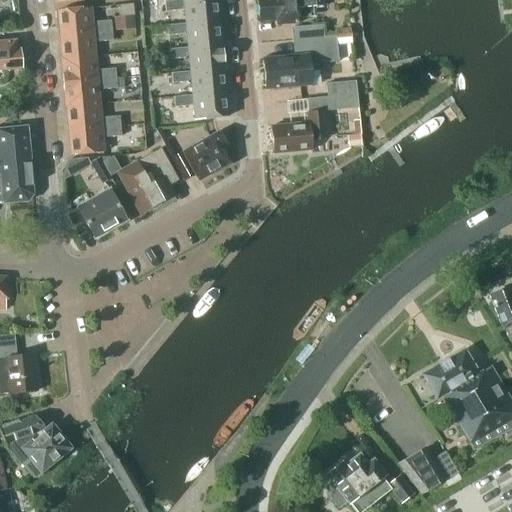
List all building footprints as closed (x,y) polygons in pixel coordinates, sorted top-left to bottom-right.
[(184,24),(218,21),(215,0),(176,0),(163,1),(164,12),(179,10),(182,7),(184,24)] [(313,17),(312,7),(321,6),(320,0),(256,0),(258,21),(275,20),(275,26),(298,24),(297,19),(313,17)] [(58,35),(111,31),(110,21),(94,22),(91,26),(89,8),(56,11),(58,35)] [(134,29),(133,16),(113,18),(114,31),(134,29)] [(184,31),(186,48),(220,45),(220,44),(218,21),(184,24),(166,26),(167,35),(181,34),(184,31)] [(292,40),(322,37),(321,26),(291,28),(292,40)] [(59,59),(60,59),(94,56),(92,39),(97,42),(112,41),(111,31),(58,35),(60,59),(59,59)] [(322,37),(292,40),(294,56),(262,58),(265,89),(310,86),(309,72),(318,71),(317,63),(337,61),(335,37),(322,38),(322,37)] [(0,41),(0,70),(20,68),(18,49),(15,50),(14,40),(0,41)] [(168,50),(162,50),(163,60),(169,59),(183,58),(187,55),(188,72),(222,69),(222,68),(220,45),(186,48),(168,50)] [(60,59),(62,83),(115,78),(114,68),(99,70),(95,74),(94,56),(60,59)] [(190,96),(224,93),(222,69),(188,72),(170,74),(171,83),(186,82),(189,79),(190,96)] [(64,107),(65,107),(98,104),(96,87),(101,90),(116,89),(115,78),(62,83),(64,107)] [(326,97),(355,95),(354,82),(325,84),(326,97)] [(224,93),(190,96),(172,98),(173,107),(188,106),(191,103),(193,120),(227,117),(224,93)] [(355,95),(326,97),(327,98),(307,100),(308,113),(306,113),(307,123),(270,126),(272,154),(310,151),(309,140),(326,139),(324,111),(356,108),(355,95)] [(99,121),(98,104),(65,107),(67,131),(119,127),(119,116),(103,118),(99,121)] [(32,195),(26,127),(0,129),(0,202),(0,203),(0,204),(26,201),(32,195)] [(119,127),(67,131),(69,155),(102,152),(101,135),(105,138),(120,137),(119,127)] [(226,145),(219,133),(182,154),(181,152),(170,158),(183,181),(194,175),(197,181),(229,163),(220,148),(226,145)] [(360,146),(359,136),(347,137),(348,147),(360,146)] [(178,181),(160,149),(135,163),(135,162),(115,173),(138,214),(172,195),(168,186),(178,181)] [(110,179),(105,170),(109,169),(105,158),(100,160),(99,158),(89,164),(101,185),(110,179)] [(106,190),(104,187),(101,188),(103,192),(76,207),(94,238),(125,221),(108,189),(106,190)] [(509,288),(487,296),(501,330),(504,329),(511,348),(511,293),(511,294),(509,288)] [(0,335),(0,346),(14,346),(13,334),(0,335)] [(14,346),(0,346),(0,395),(35,391),(31,355),(15,356),(14,346)] [(434,401),(440,397),(452,390),(455,395),(461,391),(464,396),(494,378),(488,368),(476,375),(462,351),(419,376),(434,401)] [(452,390),(440,397),(468,444),(511,418),(511,408),(494,378),(464,396),(461,391),(455,395),(452,390)] [(34,416),(17,422),(17,420),(0,426),(0,428),(6,445),(21,463),(22,463),(33,477),(68,448),(50,426),(45,430),(34,416)] [(432,460),(424,447),(396,465),(419,495),(427,491),(455,474),(443,453),(432,460)] [(365,466),(357,456),(342,468),(339,465),(325,476),(335,489),(326,495),(337,510),(346,503),(353,511),(360,511),(388,490),(400,505),(413,495),(398,476),(385,485),(380,478),(383,476),(371,461),(365,466)]
